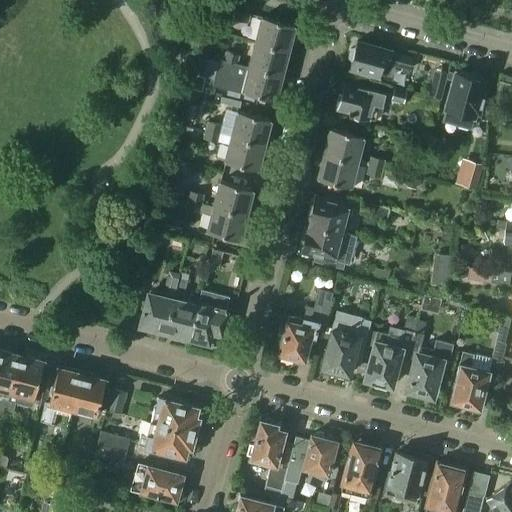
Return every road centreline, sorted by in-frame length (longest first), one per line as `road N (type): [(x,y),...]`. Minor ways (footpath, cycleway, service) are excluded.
road 1 (residential): [(237,380),(334,3)]
road 2 (residential): [(237,380),(511,450)]
road 3 (residential): [(0,321),(237,380)]
road 4 (residential): [(511,52),(334,3)]
road 5 (residential): [(203,511),(237,380)]
